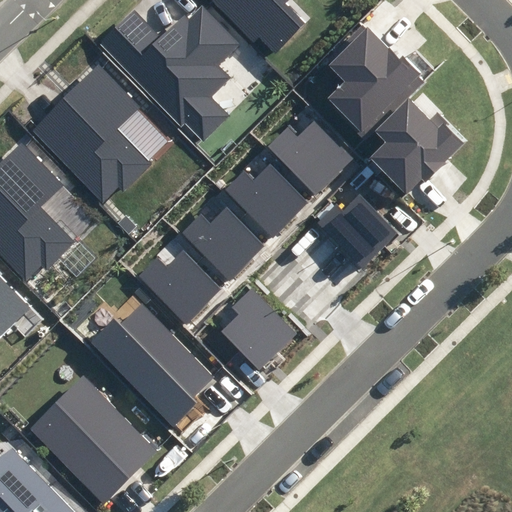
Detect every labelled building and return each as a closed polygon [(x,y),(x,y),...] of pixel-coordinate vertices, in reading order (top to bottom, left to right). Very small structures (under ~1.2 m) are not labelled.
[(213,0),(255,42),(260,37),(275,51),(303,23),(280,0),(213,0)] [(134,11),(100,45),(181,125),(185,121),(204,139),(228,115),(209,96),(228,77),(216,66),(238,44),(202,8),(190,20),(185,15),(160,37),(134,11)] [(400,61),(368,29),(331,66),(345,80),(328,97),(364,133),(421,76),(403,58),(400,61)] [(140,106),(98,65),(32,132),(104,204),(121,186),(124,189),(149,164),(116,130),(140,106)] [(430,121),(408,99),(377,130),(388,140),(371,158),(406,193),(422,178),(425,181),(463,142),(436,115),(430,121)] [(287,128),(270,146),(318,194),(353,158),(315,121),(297,138),(287,128)] [(62,183),(21,142),(0,163),(0,254),(25,280),(43,262),(48,267),(73,242),(38,208),(62,183)] [(243,171),(225,189),(274,236),(309,201),(270,163),(253,180),(243,171)] [(398,233),(360,196),(344,213),(336,205),(319,222),(364,267),(398,233)] [(198,214),(180,232),(228,280),(264,244),(225,207),(208,224),(198,214)] [(157,258),(139,276),(187,324),(222,288),(184,251),(166,268),(157,258)] [(0,336),(29,307),(0,279),(0,336)] [(240,315),(223,331),(262,369),(296,334),(252,290),(234,309),(240,315)] [(113,320),(91,342),(174,424),(197,401),(194,398),(214,378),(141,305),(120,327),(113,320)] [(83,378),(32,428),(106,502),(156,452),(83,378)] [(0,511),(71,511),(9,447),(0,455),(0,511)]
